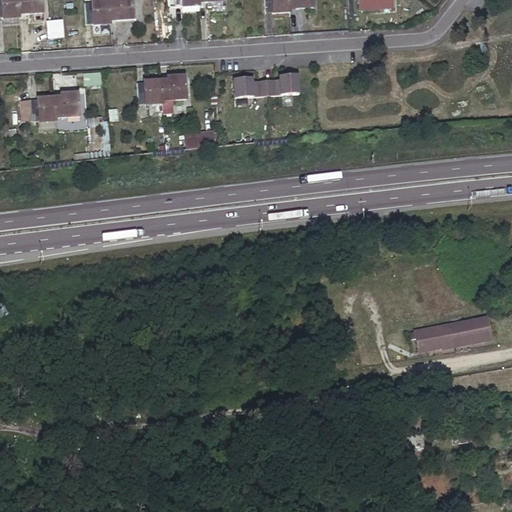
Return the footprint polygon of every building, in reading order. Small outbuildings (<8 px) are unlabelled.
[(19,14),(17,0),(0,0),(0,17),(2,17),(2,19),(19,18),(19,14)] [(17,0),(19,14),(43,13),(42,0),(17,0)] [(114,0),(114,1),(108,2),(109,21),(132,20),(131,0),(114,0)] [(290,9),(289,0),(265,0),(266,12),(273,12),(273,14),(290,13),(290,9)] [(289,0),(290,9),(291,9),(299,9),(314,8),(313,0),(289,0)] [(358,0),(359,10),(393,8),(392,0),(358,0)] [(109,21),(108,2),(91,3),(91,5),(84,5),(85,24),(92,24),(92,26),(109,25),(109,21)] [(167,80),(160,80),(162,101),(162,103),(162,115),(170,115),(169,100),(185,100),(183,76),(167,77),(167,80)] [(273,81),(265,82),(266,99),(299,97),(297,78),(281,79),(278,82),(278,84),(273,85),(273,81)] [(162,101),(160,80),(143,81),(143,83),(136,84),(137,103),(144,102),(144,105),(162,103),(162,101)] [(266,99),(265,82),(257,82),(257,86),(251,86),(251,84),(248,81),(232,82),(233,101),(266,99)] [(60,98),(53,98),(54,117),(78,116),(77,93),(60,94),(60,98)] [(54,117),(53,98),(36,99),(36,102),(29,102),(29,119),(37,119),(37,121),(54,120),(54,117)] [(19,102),(19,120),(29,119),(29,102),(19,102)] [(106,106),(107,119),(115,119),(115,106),(106,106)] [(212,130),(185,133),(186,148),(214,145),(212,130)] [(485,318),(408,332),(411,348),(416,347),(417,352),(440,348),(440,349),(489,340),(485,318)] [(416,410),(402,412),(404,432),(419,430),(416,410)] [(464,431),(446,433),(448,445),(465,443),(464,431)] [(418,436),(407,438),(409,452),(412,452),(413,458),(421,456),(418,436)]
